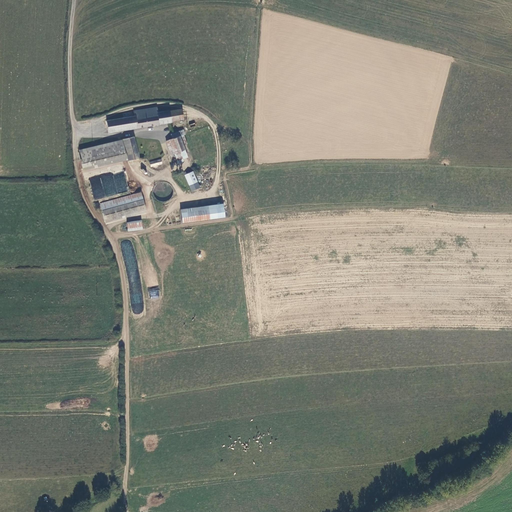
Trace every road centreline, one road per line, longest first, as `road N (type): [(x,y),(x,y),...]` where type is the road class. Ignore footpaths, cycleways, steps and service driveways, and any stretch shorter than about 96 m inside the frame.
road 1 (track): [(127,511),(124,287),(115,248),(81,191),(75,129)]
road 2 (unclassified): [(74,0),(75,129),(107,135)]
